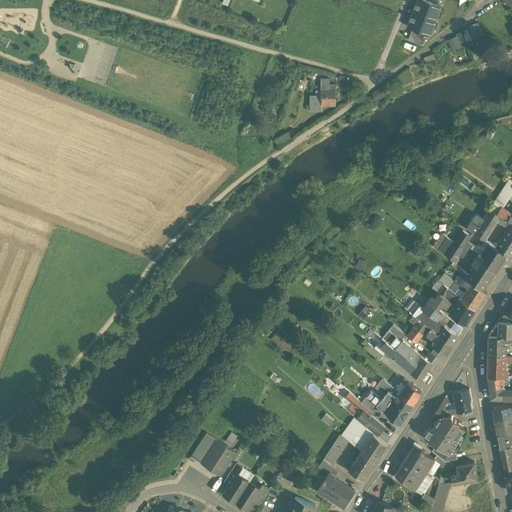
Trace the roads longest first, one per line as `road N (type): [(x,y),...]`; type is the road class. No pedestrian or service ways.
road 1 (track): [(0,427),(79,358),(173,240),(236,183),(375,85)]
road 2 (secondary): [(357,511),(466,344)]
road 3 (residential): [(503,511),(466,344)]
